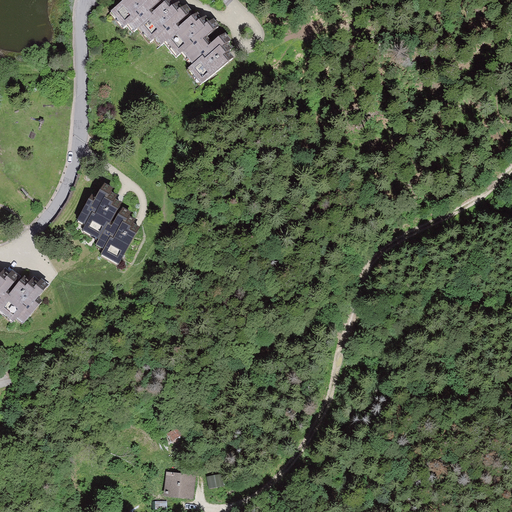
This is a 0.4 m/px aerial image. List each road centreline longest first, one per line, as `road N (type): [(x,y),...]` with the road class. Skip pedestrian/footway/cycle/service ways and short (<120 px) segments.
road 1 (track): [(189,508),(246,502),(279,476),(321,419),(375,259),(511,167)]
road 2 (residential): [(0,254),(44,220),(68,180),(78,146),(83,0)]
